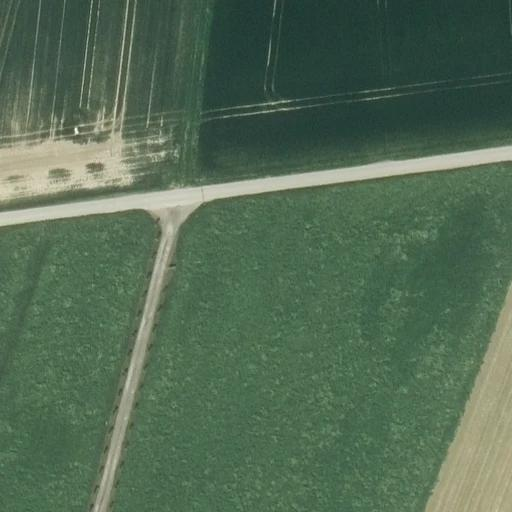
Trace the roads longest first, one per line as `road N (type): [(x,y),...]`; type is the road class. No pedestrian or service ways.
road 1 (unclassified): [(511,155),(0,221)]
road 2 (track): [(184,0),(158,200)]
